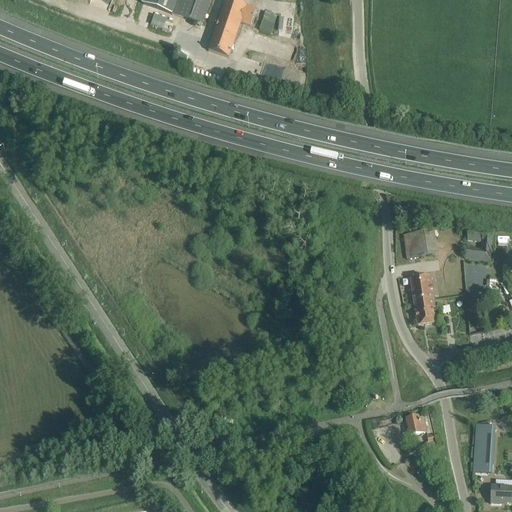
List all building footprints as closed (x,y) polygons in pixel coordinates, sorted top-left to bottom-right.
[(144,0),(142,4),(173,15),(201,26),(205,17),(210,0),(144,0)] [(225,0),(208,51),(229,58),(241,23),(250,26),(256,9),(229,0),(225,0)] [(265,12),(259,30),(271,34),(277,15),(265,12)] [(280,14),(280,23),(291,23),(291,15),(280,14)] [(163,28),(166,18),(153,15),(151,25),(163,28)] [(469,229),(468,232),(467,241),(481,243),(481,245),(467,244),(465,260),(491,263),(494,233),(469,229)] [(438,256),(434,231),(403,236),(407,261),(438,256)] [(414,303),(434,300),(431,276),(411,279),(414,303)] [(434,300),(414,303),(418,327),(435,324),(433,309),(435,309),(434,300)] [(418,418),(407,420),(410,437),(427,433),(424,420),(419,421),(418,418)] [(488,474),(491,427),(476,427),(473,473),(488,474)] [(426,444),(427,450),(431,448),(436,447),(435,442),(436,442),(435,436),(427,437),(428,443),(426,444)] [(511,481),(495,481),(495,487),(492,487),(491,505),(501,505),(501,504),(511,504),(511,481)]
